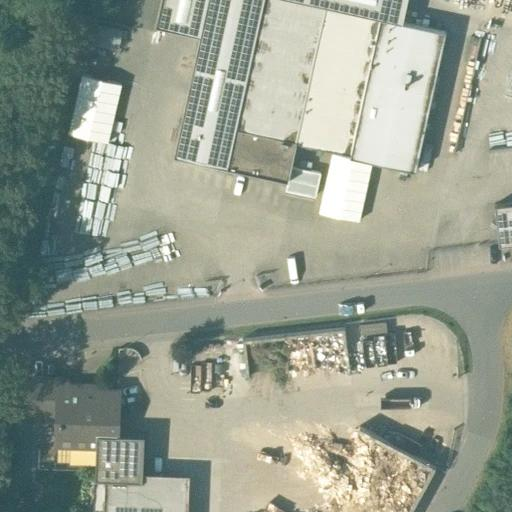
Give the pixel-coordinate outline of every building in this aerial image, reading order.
[(161,0),(156,25),(200,35),(174,154),(227,166),(288,179),(291,165),(296,142),(351,153),(350,155),(416,170),(446,30),(402,21),(406,0),(161,0)] [(96,9),(86,7),(85,15),(94,17),(96,9)] [(122,29),(98,23),(93,42),(117,48),(122,29)] [(122,83),(82,74),(69,133),(108,143),(122,83)] [(333,152),(320,211),(359,220),(373,161),(333,152)] [(321,172),(291,165),(288,179),(286,189),(316,196),(321,172)] [(511,202),(494,204),(495,213),(490,220),(497,225),(499,244),(511,242),(511,202)] [(58,413),(59,381),(60,377),(28,375),(27,412),(58,413)] [(56,465),(96,466),(95,477),(105,477),(142,479),(142,471),(144,434),(118,433),(119,387),(95,386),(95,383),(59,381),(58,413),(56,465)] [(381,436),(382,511),(410,511),(435,462),(381,436)] [(103,511),(184,511),(186,472),(142,471),(142,479),(105,477),(103,511)]
